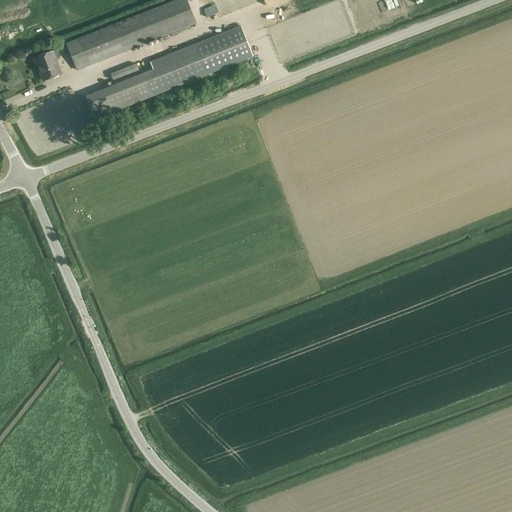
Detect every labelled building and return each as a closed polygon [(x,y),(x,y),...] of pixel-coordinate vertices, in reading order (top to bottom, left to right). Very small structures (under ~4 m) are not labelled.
[(196,23),(194,18),(202,15),(199,7),(191,10),(186,0),(173,0),(66,43),(77,70),(196,23)] [(342,31),(365,25),(360,5),(350,7),(348,0),(340,0),(344,15),(338,17),(342,31)] [(214,6),(204,10),(207,17),(217,13),(214,6)] [(153,69),(86,95),(96,119),(209,75),(197,44),(150,63),(153,69)] [(53,51),(37,57),(40,64),(37,65),(43,80),(62,73),(53,51)]
